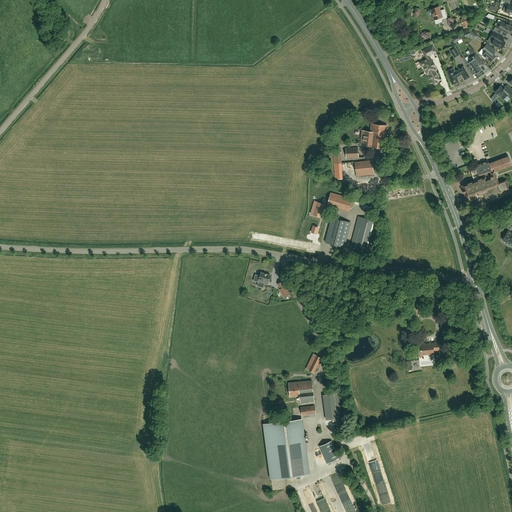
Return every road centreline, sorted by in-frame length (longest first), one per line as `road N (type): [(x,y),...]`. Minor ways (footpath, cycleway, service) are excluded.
road 1 (unclassified): [(475,276),(230,248),(0,246)]
road 2 (tertiary): [(0,131),(104,0)]
road 3 (secondary): [(475,276),(425,145)]
